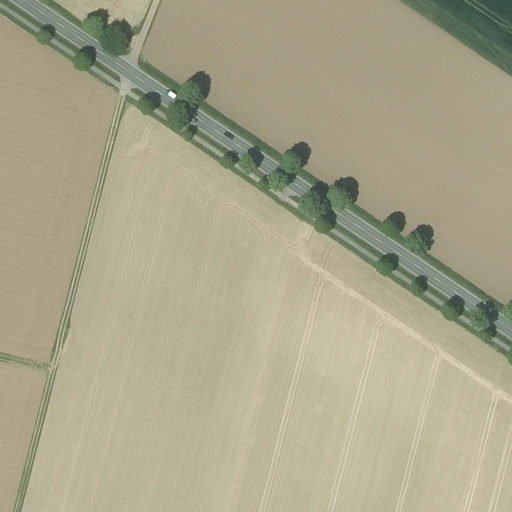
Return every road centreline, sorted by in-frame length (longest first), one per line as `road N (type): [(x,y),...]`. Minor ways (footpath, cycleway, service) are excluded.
road 1 (primary): [(19,0),(511,332)]
road 2 (track): [(16,511),(124,90),(157,0)]
